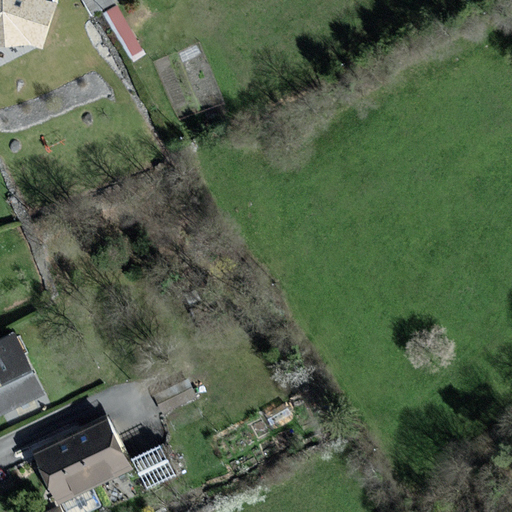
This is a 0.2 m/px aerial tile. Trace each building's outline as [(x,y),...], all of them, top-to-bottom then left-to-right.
[(51,7),(28,0),(0,0),(0,40),(8,36),(40,44),(51,7)] [(83,0),(87,9),(111,0),(83,0)] [(48,391),(19,332),(0,341),(0,412),(1,415),(48,391)] [(132,467),(108,417),(84,428),(62,439),(35,451),(59,502),(132,467)] [(178,475),(164,446),(134,460),(147,489),(178,475)]
